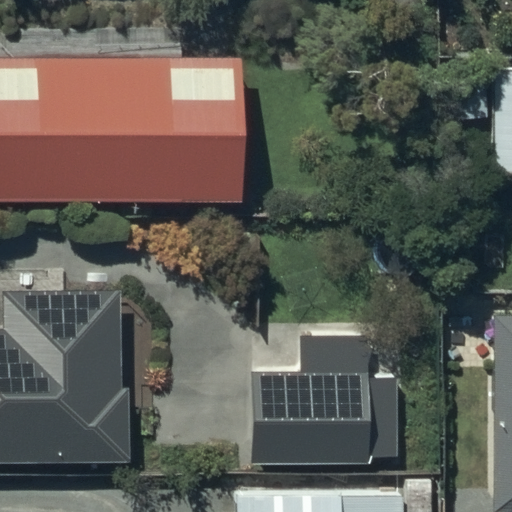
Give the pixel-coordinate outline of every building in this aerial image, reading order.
[(0,196),(230,197),(230,58),(182,58),(182,42),(163,42),(163,30),(0,29),(0,196)] [(447,118),(483,117),(483,66),(446,66),(447,118)] [(511,67),(485,67),(486,171),(511,170),(511,67)] [(0,460),(121,460),(121,388),(113,388),(113,290),(0,290),(0,460)] [(511,314),(489,314),(488,511),(511,511),(511,314)] [(306,375),(248,374),(247,461),(365,463),(365,456),(392,456),(394,375),(371,374),(372,337),(307,336),(306,375)] [(333,493),(230,492),(229,511),(398,511),(398,497),(333,496),(333,493)]
